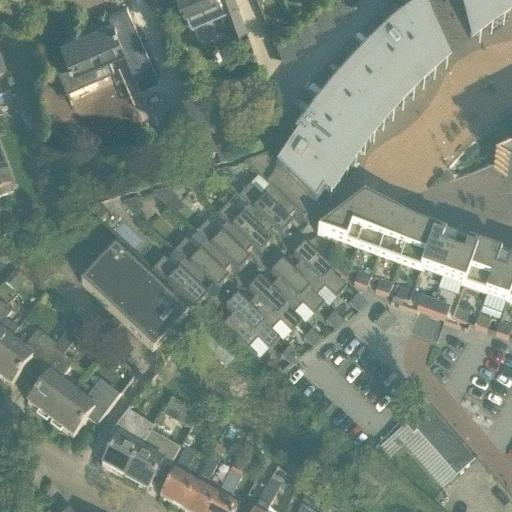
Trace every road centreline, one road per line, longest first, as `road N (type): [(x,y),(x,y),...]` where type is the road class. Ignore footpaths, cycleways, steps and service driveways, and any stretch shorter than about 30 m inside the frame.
road 1 (residential): [(0,426),(140,511)]
road 2 (residential): [(392,173),(416,200),(511,234)]
